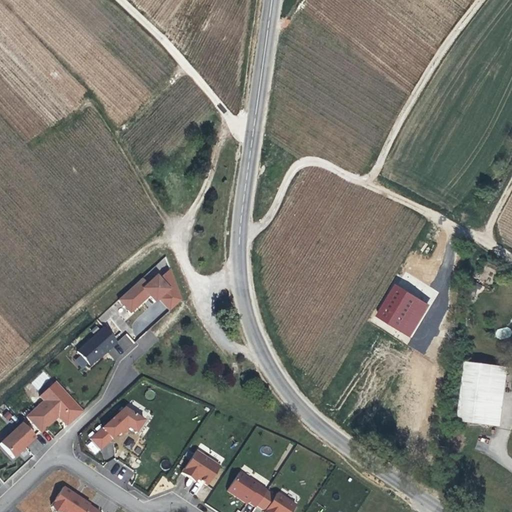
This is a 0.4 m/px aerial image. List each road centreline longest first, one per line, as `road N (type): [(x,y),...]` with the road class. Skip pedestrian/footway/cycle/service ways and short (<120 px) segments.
road 1 (secondary): [(439,510),(292,399),(248,316),(239,237),(272,0)]
road 2 (track): [(239,237),(268,218),(293,170),(312,161),(482,234),(511,259)]
road 3 (track): [(358,182),(377,167),(442,42),(478,0)]
road 4 (track): [(228,116),(182,242),(186,268),(209,298)]
road 5 (track): [(120,0),(251,140)]
road 6 (residential): [(55,453),(148,342)]
